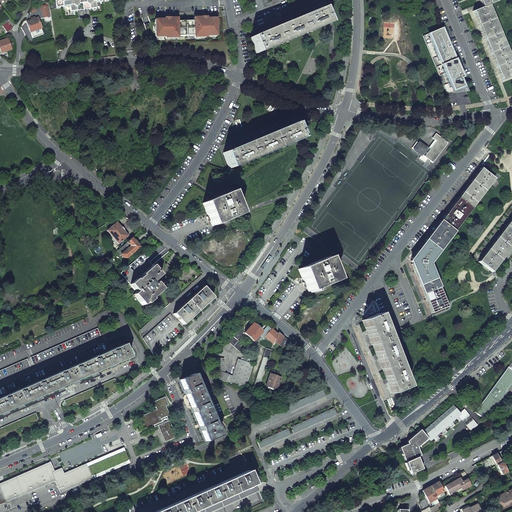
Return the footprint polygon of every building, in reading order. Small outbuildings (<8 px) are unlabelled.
[(54,0),(56,9),(60,8),(59,7),(62,6),(64,6),(69,5),(70,13),(73,13),(73,11),(76,11),(79,10),(79,5),(77,0),(54,0)] [(86,9),(84,0),(77,0),(79,5),(79,10),(82,10),(86,9)] [(84,0),(86,9),(89,9),(92,8),(93,10),(96,10),(95,2),(100,1),(101,1),(104,0),(104,2),(108,1),(107,0),(84,0)] [(473,11),(501,81),(511,76),(511,60),(489,4),(482,7),(473,11)] [(51,17),(49,6),(42,7),(43,18),(51,17)] [(260,34),(250,38),(256,54),(329,24),(323,8),(312,12),(311,10),(309,11),(307,12),(308,14),(288,22),(287,20),(285,21),(283,22),(284,24),(264,32),(263,30),(261,31),(259,32),(260,34)] [(216,40),(216,18),(206,19),(206,17),(201,17),(201,18),(193,18),(193,21),(177,22),(177,18),(169,19),(169,18),(164,18),(164,20),(154,20),(154,23),(150,23),(144,25),(147,35),(155,35),(155,42),(165,41),(165,44),(177,44),(177,43),(194,42),(194,44),(207,43),(206,40),(216,40)] [(37,18),(26,22),(30,32),(41,28),(37,18)] [(8,22),(2,26),(7,32),(12,28),(8,22)] [(422,36),(446,93),(453,92),(451,89),(459,86),(461,91),(465,90),(460,78),(462,77),(459,71),(457,66),(441,28),(422,36)] [(7,39),(0,41),(0,50),(1,53),(11,49),(7,39)] [(229,169),(302,139),(296,123),(285,127),(285,125),(281,126),(281,129),(261,137),(260,135),(256,137),(257,139),(237,147),(236,145),(232,147),(233,149),(223,153),(229,169)] [(433,163),(448,143),(435,134),(432,138),(436,141),(428,151),(426,149),(419,143),(413,150),(420,156),(421,154),(427,159),(433,163)] [(411,264),(431,313),(445,307),(429,264),(494,179),(493,178),(480,169),(411,258),(412,259),(411,261),(412,264),(411,264)] [(494,179),(497,182),(501,177),(496,174),(493,178),(494,179)] [(202,203),(212,226),(240,215),(231,192),(202,203)] [(511,217),(478,262),(492,272),(510,248),(511,246),(511,217)] [(107,231),(118,244),(127,236),(116,223),(107,231)] [(123,257),(126,258),(139,246),(138,245),(134,240),(134,241),(131,238),(117,250),(123,257)] [(139,246),(142,250),(148,246),(143,240),(138,245),(139,246)] [(120,273),(130,285),(152,265),(143,254),(120,273)] [(298,269),(308,292),(310,291),(310,293),(312,292),(311,291),(336,280),(327,257),(298,269)] [(133,295),(143,305),(146,303),(147,304),(153,299),(152,298),(163,289),(156,282),(154,284),(153,282),(161,275),(152,265),(130,285),(136,292),(133,295)] [(173,314),(183,325),(191,318),(200,309),(213,297),(203,286),(173,314)] [(143,339),(147,345),(175,320),(170,314),(143,339)] [(387,383),(392,394),(408,387),(378,314),(362,321),(367,335),(377,358),(387,383)] [(252,324),(244,333),(253,341),(261,332),(252,324)] [(237,327),(226,340),(240,353),(245,347),(236,339),(244,331),(241,329),(240,330),(237,327)] [(30,358),(33,365),(100,336),(97,329),(30,358)] [(271,329),(265,336),(274,345),(274,342),(277,334),(271,329)] [(279,345),(282,347),(288,340),(278,332),(277,334),(274,342),(279,345)] [(0,397),(0,413),(3,413),(4,414),(8,412),(7,411),(18,406),(19,408),(23,406),(22,404),(37,398),(37,400),(42,398),(41,396),(58,389),(59,390),(63,388),(63,386),(73,382),(74,384),(79,382),(78,380),(92,374),(93,376),(97,374),(96,372),(110,366),(111,368),(116,366),(115,364),(129,358),(123,344),(0,397)] [(266,349),(263,357),(269,359),(272,350),(266,349)] [(263,357),(253,387),(259,389),(269,359),(263,357)] [(218,372),(219,380),(225,382),(245,389),(253,364),(237,359),(232,376),(225,374),(223,358),(217,359),(218,372)] [(0,371),(0,379),(30,366),(27,360),(0,371)] [(475,412),(484,419),(511,380),(511,364),(509,369),(507,367),(475,412)] [(270,372),(266,386),(268,387),(267,388),(273,390),(274,389),(276,390),(281,375),(270,372)] [(199,426),(205,441),(219,435),(193,374),(179,380),(186,397),(191,407),(199,426)] [(64,401),(67,408),(117,386),(114,379),(64,401)] [(323,390),(248,423),(251,429),(325,396),(323,390)] [(140,421),(144,429),(153,425),(154,427),(157,426),(164,442),(176,437),(169,421),(168,421),(166,417),(169,415),(165,406),(168,405),(164,397),(153,402),(156,409),(157,412),(137,420),(138,422),(140,421)] [(452,405),(422,432),(429,440),(433,437),(436,434),(440,430),(443,428),(448,424),(451,421),(455,417),(459,421),(461,419),(461,420),(468,414),(464,409),(459,413),(452,405)] [(334,408),(290,427),(293,434),(336,414),(334,408)] [(0,429),(0,436),(38,420),(35,414),(0,429)] [(473,420),(466,426),(471,431),(478,425),(473,420)] [(288,429),(257,442),(260,448),(290,435),(288,429)] [(406,441),(407,444),(411,443),(410,442),(422,432),(420,430),(410,438),(406,441)] [(405,462),(417,457),(421,456),(417,447),(419,445),(421,447),(429,440),(422,432),(410,442),(411,443),(407,444),(399,448),(400,451),(405,462)] [(0,484),(0,504),(55,481),(60,492),(99,476),(129,463),(124,448),(123,448),(119,450),(114,452),(110,454),(98,459),(86,464),(77,468),(64,474),(62,469),(55,472),(53,473),(50,464),(12,480),(5,483),(0,484)] [(503,450),(499,453),(502,459),(507,457),(503,450)] [(496,454),(491,457),(502,475),(507,473),(496,454)] [(411,474),(412,476),(415,474),(414,472),(422,469),(417,457),(405,462),(410,474),(411,474)] [(154,511),(192,511),(254,485),(256,484),(257,483),(255,478),(252,480),(248,471),(154,511)] [(452,482),(444,486),(449,494),(460,488),(462,491),(471,486),(467,479),(462,482),(460,479),(453,483),(452,482)] [(437,483),(430,487),(434,497),(443,492),(437,483)] [(430,487),(422,491),(429,503),(432,501),(434,505),(438,503),(434,497),(430,487)] [(511,489),(497,497),(500,502),(503,504),(505,506),(508,505),(508,503),(509,501),(511,500),(511,489)] [(418,505),(415,506),(412,511),(418,511),(429,506),(425,499),(418,502),(418,505)]
